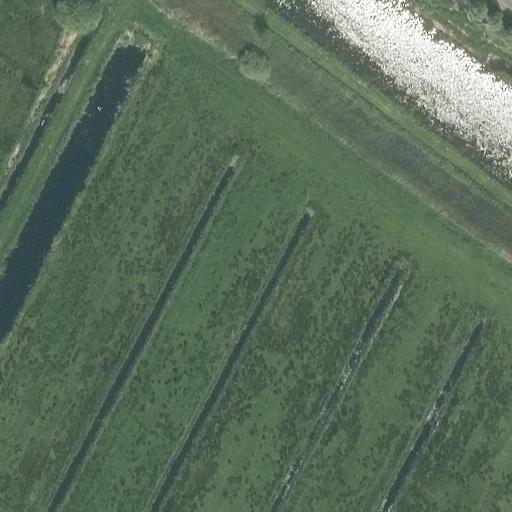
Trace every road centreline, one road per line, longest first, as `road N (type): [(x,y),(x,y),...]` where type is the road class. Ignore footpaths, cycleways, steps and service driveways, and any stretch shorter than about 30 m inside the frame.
road 1 (track): [(511,205),(230,0)]
road 2 (track): [(0,243),(118,16),(118,0)]
